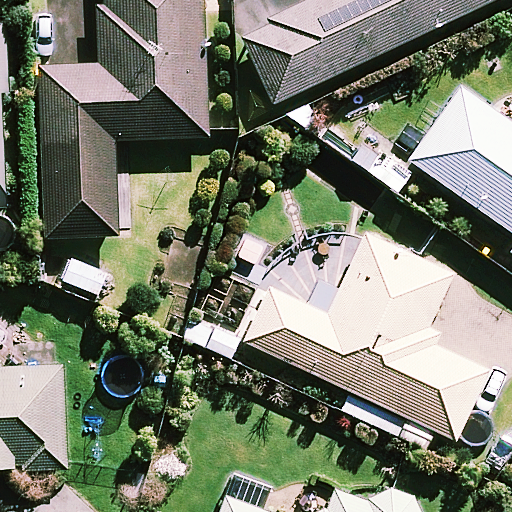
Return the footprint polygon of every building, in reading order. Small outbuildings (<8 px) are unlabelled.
[(206,137),(202,0),(97,0),(99,65),(40,67),(44,238),(117,236),(115,139),(206,137)] [(308,0),(239,33),(272,103),(490,0),(308,0)] [(511,125),(459,88),(409,160),(511,233),(511,249),(510,252),(511,253),(511,125)] [(412,174),(380,150),(363,172),(395,197),(412,174)] [(449,276),(358,234),(321,313),(263,286),(238,339),(354,393),(345,412),(422,447),(430,429),(454,440),(487,370),(420,339),(449,276)] [(0,468),(64,467),(62,365),(0,366),(0,468)] [(421,511),(415,496),(391,487),(374,493),(371,503),(332,489),(324,510),(321,511),(263,511),(226,498),(220,511),(421,511)]
